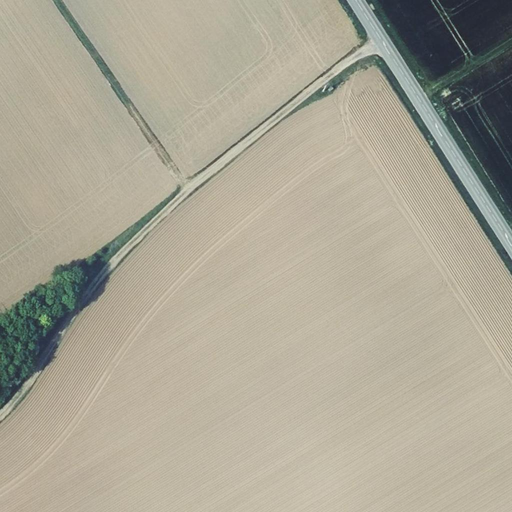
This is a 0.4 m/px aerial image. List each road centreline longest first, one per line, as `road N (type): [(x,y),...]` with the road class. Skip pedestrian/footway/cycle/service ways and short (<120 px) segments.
road 1 (track): [(0,416),(109,264),(187,188),(379,37)]
road 2 (tertiary): [(511,245),(355,0)]
road 3 (track): [(187,188),(58,0)]
